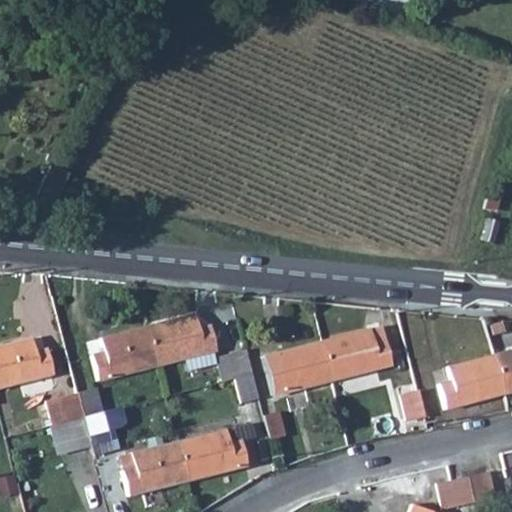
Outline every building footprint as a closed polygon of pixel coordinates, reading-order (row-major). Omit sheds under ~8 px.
[(50,166),(39,193),(59,200),(69,173),(50,166)] [(492,219),(510,222),(511,213),(511,196),(497,194),(492,219)] [(486,220),(482,240),(494,243),(498,223),(486,220)] [(193,315),(144,326),(155,366),(214,351),(208,326),(196,328),(193,315)] [(155,366),(144,326),(98,338),(102,353),(90,356),(96,381),(155,366)] [(379,326),(368,329),(372,343),(383,340),(379,326)] [(368,329),(321,341),(331,380),(390,365),(383,340),(372,343),(368,329)] [(29,339),(0,345),(0,387),(52,374),(45,350),(33,353),(29,339)] [(278,368),(265,371),(272,396),(331,380),(321,341),(273,353),(278,368)] [(511,348),(491,354),(502,394),(511,390),(511,348)] [(247,350),(230,355),(236,378),(253,374),(247,350)] [(273,353),(262,356),(265,371),(278,368),(273,353)] [(502,394),(491,354),(444,366),(448,381),(436,385),(443,409),(502,394)] [(217,356),(189,357),(189,366),(218,365),(217,356)] [(253,374),(236,378),(243,403),(260,399),(253,374)] [(423,415),(416,390),(398,395),(405,419),(423,415)] [(76,393),(58,398),(65,422),(83,417),(76,393)] [(278,413),(264,417),(270,441),(284,437),(278,413)] [(83,417),(65,422),(72,448),(90,443),(83,417)] [(249,424),(222,430),(227,445),(239,442),(253,438),(249,424)] [(222,430),(175,443),(185,481),(245,466),(239,442),(227,445),(222,430)] [(185,481),(175,443),(129,455),(132,468),(121,471),(127,495),(185,481)] [(486,474),(467,478),(473,503),(492,499),(486,474)] [(473,503),(467,478),(437,484),(443,508),(473,503)]
